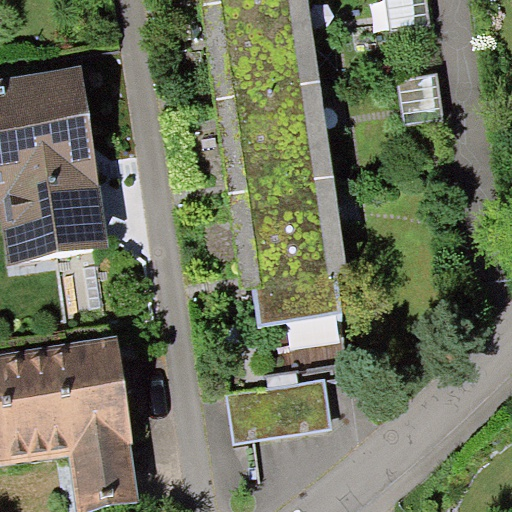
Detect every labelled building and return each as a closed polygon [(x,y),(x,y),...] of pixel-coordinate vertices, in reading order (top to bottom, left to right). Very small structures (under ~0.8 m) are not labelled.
[(200,0),(202,12),(285,0),(200,0)] [(215,106),(325,90),(311,0),(285,0),(202,12),(215,106)] [(427,0),(390,0),(395,36),(431,31),(427,0)] [(89,70),(0,81),(0,207),(7,207),(15,266),(114,253),(89,70)] [(436,77),(400,82),(407,129),(443,124),(436,77)] [(229,200),(338,185),(325,90),(215,106),(229,200)] [(338,185),(229,200),(243,299),(254,298),(259,334),(346,321),(341,285),(352,284),(338,185)] [(122,343),(0,357),(0,467),(73,459),(79,511),(107,511),(141,508),(122,343)] [(325,382),(227,396),(235,448),(332,434),(325,382)]
